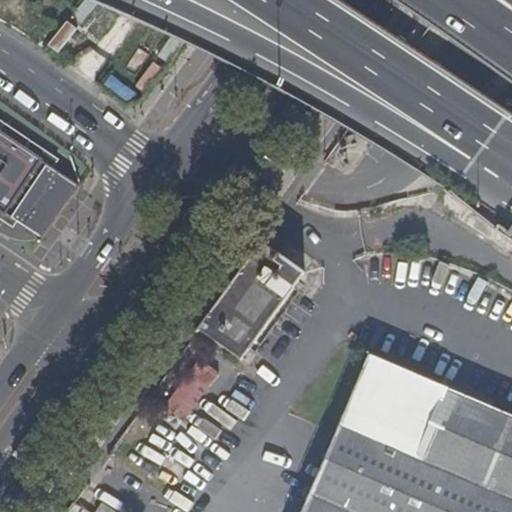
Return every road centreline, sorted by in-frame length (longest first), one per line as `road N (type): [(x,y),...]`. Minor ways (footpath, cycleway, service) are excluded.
road 1 (primary): [(22,465),(241,171)]
road 2 (residential): [(241,171),(347,186),(394,171),(506,0)]
road 3 (motorway): [(162,0),(279,51),(407,126),(485,149)]
road 4 (motorway): [(278,0),(485,149)]
road 5 (primary): [(283,0),(160,164)]
road 6 (primary): [(241,171),(297,135),(371,21)]
road 7 (primary): [(0,57),(160,164)]
road 8 (primary): [(160,164),(48,316)]
road 9 (residential): [(22,465),(33,395),(63,357),(48,316)]
